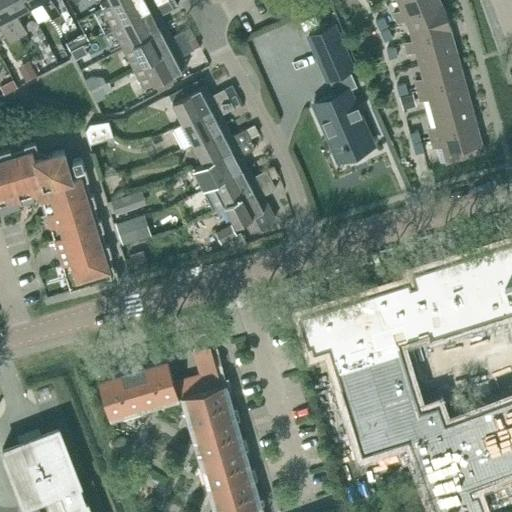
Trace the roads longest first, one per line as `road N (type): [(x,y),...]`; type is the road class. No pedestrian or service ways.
road 1 (tertiary): [(334,247),(0,346)]
road 2 (residential): [(334,247),(190,0)]
road 3 (tertiary): [(511,193),(334,247)]
